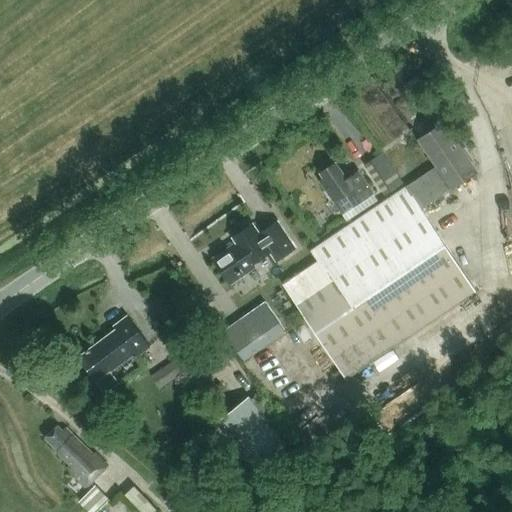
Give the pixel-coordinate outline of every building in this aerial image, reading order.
[(312,250),(319,261),(284,284),(347,378),(476,291),(421,208),(452,188),(453,188),(478,171),(445,122),(419,139),(438,166),(407,186),(312,250)] [(365,166),(381,188),(393,180),(377,157),(365,166)] [(321,181),(327,191),(326,192),(331,199),(332,198),(343,214),(374,193),(359,171),(351,176),(348,172),(344,174),(336,163),(322,173),(325,178),(321,181)] [(296,248),(278,221),(260,234),(253,224),(233,237),(238,244),(215,260),(228,280),(271,251),(277,261),(296,248)] [(265,301),(225,330),(245,358),(286,330),(265,301)] [(120,384),(111,371),(135,353),(138,356),(150,346),(128,316),(115,326),(118,329),(79,358),(107,394),(120,384)] [(151,374),(160,389),(200,363),(190,348),(151,374)] [(249,398),(217,422),(255,470),(287,445),(249,398)] [(107,466),(94,453),(93,454),(66,427),(63,430),(58,425),(46,437),(58,450),(57,451),(70,465),(67,468),(86,487),(107,466)] [(146,511),(152,511),(158,507),(139,483),(129,490),(146,511)] [(97,511),(110,500),(95,485),(79,501),(89,511),(97,511)] [(199,511),(175,490),(165,501),(177,511),(199,511)]
